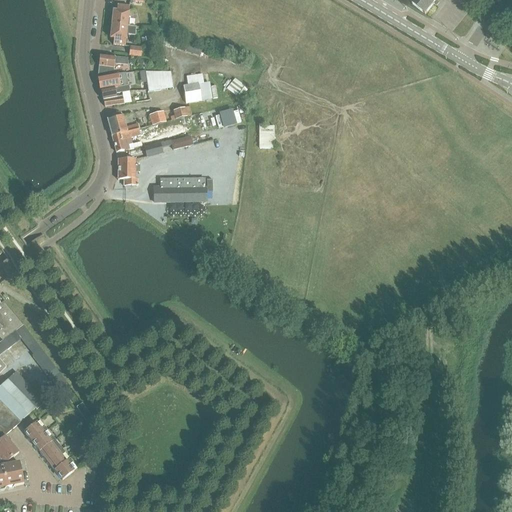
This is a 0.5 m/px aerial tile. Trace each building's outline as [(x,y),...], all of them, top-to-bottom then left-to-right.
[(408,0),(412,3),(411,4),(425,15),(433,5),(437,0),(408,0)] [(113,12),(112,26),(129,28),(130,20),(128,20),(130,7),(128,6),(117,5),(117,12),(113,12)] [(129,28),(112,26),(110,39),(114,40),(113,46),(125,47),(126,35),(136,36),(136,28),(129,28)] [(201,57),(203,47),(180,40),(177,50),(201,57)] [(141,58),(142,49),(130,48),(129,57),(141,58)] [(98,79),(113,76),(113,69),(114,64),(128,66),(128,59),(100,56),(98,79)] [(171,73),(145,73),(146,78),(148,92),(173,89),(171,73)] [(128,87),(126,75),(116,76),(113,76),(98,79),(101,92),(117,89),(128,87)] [(187,77),(188,87),(183,87),(186,105),(201,103),(213,100),(210,83),(204,84),(203,75),(187,77)] [(236,80),(228,90),(240,99),(247,90),(242,86),(243,85),(236,80)] [(128,87),(117,89),(101,92),(105,108),(124,106),(122,98),(116,99),(115,95),(129,93),(128,87)] [(172,122),(178,120),(188,118),(191,117),(189,108),(173,112),(174,117),(171,118),(172,122)] [(153,127),(163,124),(166,124),(163,113),(150,117),(153,127)] [(133,132),(132,127),(125,129),(122,117),(107,121),(111,138),(138,131),(133,132)] [(260,126),(260,149),(274,149),(274,127),(263,127),(263,125),(260,126)] [(138,131),(111,138),(116,154),(123,152),(120,142),(140,137),(138,131)] [(190,138),(171,142),(172,146),(174,151),(192,146),(190,138)] [(171,141),(160,143),(162,149),(172,146),(171,142),(171,141)] [(144,147),(147,158),(163,154),(162,149),(160,143),(144,147)] [(135,174),(139,174),(139,166),(135,166),(135,161),(117,161),(118,181),(123,181),(123,187),(138,187),(138,180),(135,180),(135,174)] [(206,188),(205,188),(205,181),(205,180),(177,180),(160,181),(160,184),(160,189),(156,189),(154,189),(154,203),(180,203),(199,202),(206,202),(206,188)] [(0,339),(3,342),(6,339),(11,335),(23,326),(4,302),(0,297),(0,339)] [(23,326),(11,335),(17,343),(21,339),(29,333),(23,326)] [(29,333),(21,339),(25,345),(33,339),(29,333)] [(17,343),(11,335),(6,339),(12,347),(17,343)] [(6,339),(3,342),(1,343),(6,351),(7,350),(7,351),(12,347),(6,339)] [(37,344),(33,339),(25,345),(29,350),(37,344)] [(37,344),(29,350),(33,356),(41,350),(37,344)] [(41,350),(33,356),(32,357),(36,362),(45,355),(41,350)] [(45,355),(36,362),(40,367),(49,359),(45,355)] [(52,364),(49,359),(40,367),(43,372),(52,364)] [(56,369),(52,364),(43,372),(47,377),(56,369)] [(56,369),(47,377),(50,381),(59,374),(56,369)] [(12,384),(20,376),(16,372),(8,380),(12,384)] [(59,374),(50,381),(54,387),(63,379),(59,374)] [(24,381),(20,376),(12,384),(16,389),(24,381)] [(63,379),(54,387),(58,392),(67,384),(63,379)] [(36,409),(33,406),(29,402),(25,398),(21,393),(16,389),(12,384),(8,380),(0,387),(0,402),(21,424),(35,409),(36,409)] [(24,381),(16,389),(21,393),(29,385),(24,381)] [(33,390),(29,385),(21,393),(25,398),(33,390)] [(37,394),(33,390),(25,398),(29,402),(37,394)] [(37,394),(29,402),(33,406),(41,398),(37,394)] [(41,398),(33,406),(36,409),(35,409),(37,411),(45,403),(41,398)] [(0,402),(0,436),(2,439),(5,437),(21,424),(0,402)] [(81,415),(87,411),(82,404),(76,408),(81,415)] [(87,411),(81,415),(86,422),(92,418),(87,411)] [(32,443),(48,431),(45,427),(41,430),(36,424),(24,433),(32,443)] [(48,431),(32,443),(40,452),(55,440),(52,437),(49,440),(44,434),(48,431)] [(5,437),(2,439),(0,440),(0,460),(1,462),(13,459),(19,454),(11,444),(11,441),(8,437),(5,437)] [(55,440),(40,452),(47,462),(63,450),(55,440)] [(65,453),(63,450),(47,462),(55,471),(70,459),(66,462),(62,456),(65,453)] [(73,463),(70,459),(55,471),(62,481),(74,472),(69,466),(73,463)] [(19,464),(1,467),(6,489),(8,490),(13,490),(14,487),(24,485),(19,464)]
